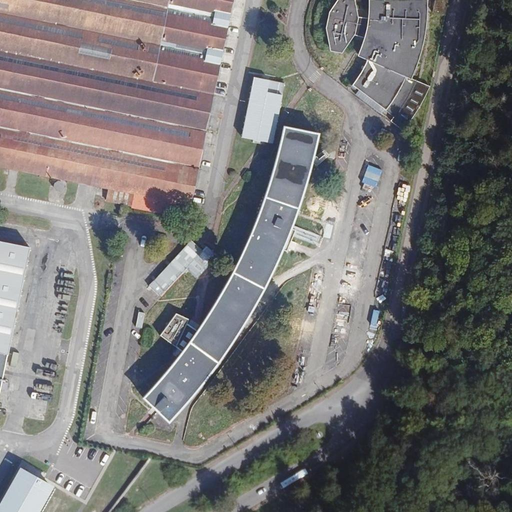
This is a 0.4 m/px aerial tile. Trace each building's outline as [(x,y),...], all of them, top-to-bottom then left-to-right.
[(191,205),(233,0),(0,0),(0,165),(108,188),(106,200),(170,214),(173,201),(191,205)] [(376,0),(377,0),(370,0),(369,11),(368,20),(356,18),(352,0),(338,0),(330,13),(327,28),(331,50),(341,52),(353,33),(365,37),(361,47),(358,55),(368,59),(364,65),(359,74),(352,85),(358,90),(355,94),(403,131),(416,112),(421,104),(425,96),(430,86),(409,78),(412,71),(417,59),(420,47),(422,35),(425,20),(425,9),(425,0),(376,0)] [(445,15),(447,0),(434,0),(432,12),(445,15)] [(272,143),(284,83),(254,77),(242,137),(272,143)] [(308,173),(317,134),(283,127),(276,160),(256,220),(237,264),(230,275),(208,313),(195,333),(185,326),(189,319),(176,313),(160,335),(175,347),(176,346),(183,351),(176,360),(163,376),(143,397),(168,421),(188,399),(211,370),(236,334),(258,297),(263,289),(272,269),(292,221),(298,205),(308,173)] [(0,388),(30,247),(0,241),(0,388)] [(40,417),(41,412),(29,409),(28,414),(40,417)] [(0,511),(30,511),(45,486),(14,469),(0,495),(0,511)]
